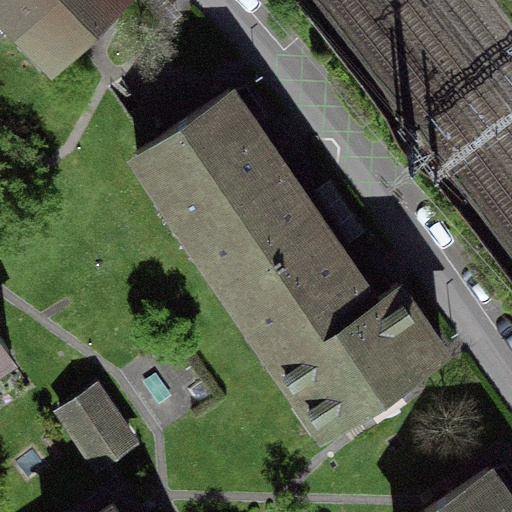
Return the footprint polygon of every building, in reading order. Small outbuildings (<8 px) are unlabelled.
[(117,0),(0,0),(0,34),(41,76),(117,0)] [(213,299),(317,226),(222,91),(118,164),(213,299)] [(317,226),(213,299),(316,444),(442,356),(391,284),(369,300),(317,226)] [(0,376),(18,365),(0,337),(0,376)] [(89,388),(49,415),(89,473),(130,446),(89,388)] [(511,511),(511,501),(489,469),(427,511),(511,511)] [(117,511),(108,497),(85,511),(117,511)]
